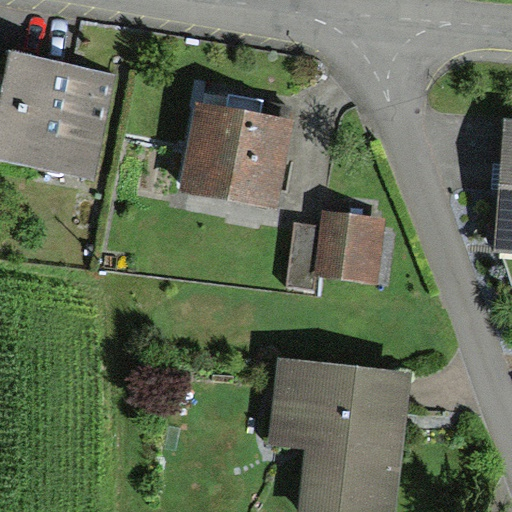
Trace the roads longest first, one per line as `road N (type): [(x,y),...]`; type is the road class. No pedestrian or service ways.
road 1 (residential): [(511,415),(389,94),(385,17)]
road 2 (residential): [(385,17),(214,0)]
road 3 (residential): [(511,28),(385,17)]
